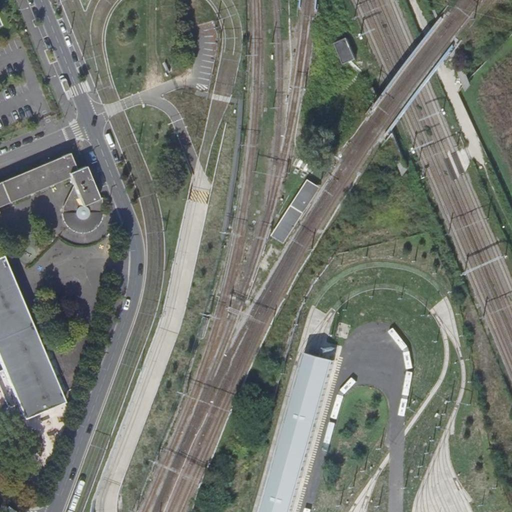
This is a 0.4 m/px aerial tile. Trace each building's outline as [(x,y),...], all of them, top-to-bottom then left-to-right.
[(336,42),(345,64),(358,58),(349,36),(336,42)] [(0,207),(71,179),(78,195),(72,197),(68,199),(64,206),(63,213),(64,221),(69,227),(75,231),(82,233),(89,232),(96,229),(102,223),(103,217),(103,210),(86,167),(77,171),(71,154),(0,182),(0,207)] [(305,181),(269,238),(282,247),(318,189),(305,181)] [(265,249),(255,265),(267,273),(277,257),(265,249)] [(5,254),(0,256),(0,359),(4,369),(20,409),(23,417),(64,401),(5,254)] [(325,342),(322,354),(338,358),(342,346),(325,342)] [(289,511),(332,359),(304,352),(259,511),(289,511)] [(0,370),(0,417),(20,409),(4,369),(0,370)] [(23,417),(46,473),(69,414),(64,401),(23,417)]
